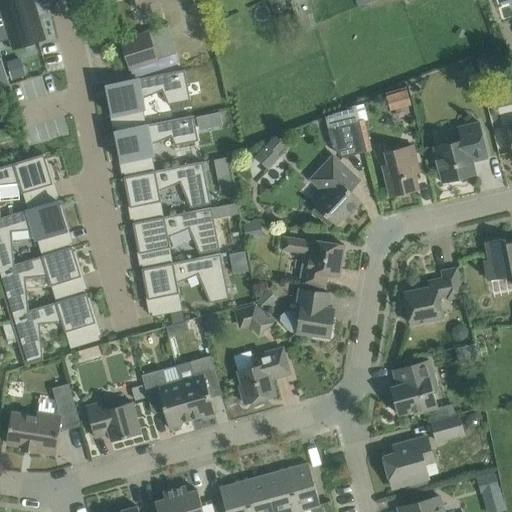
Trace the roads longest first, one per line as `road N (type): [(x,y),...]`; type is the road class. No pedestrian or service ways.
road 1 (residential): [(61,0),(121,314)]
road 2 (residential): [(339,406),(356,377),(383,227),(511,197)]
road 3 (residential): [(54,488),(339,406)]
